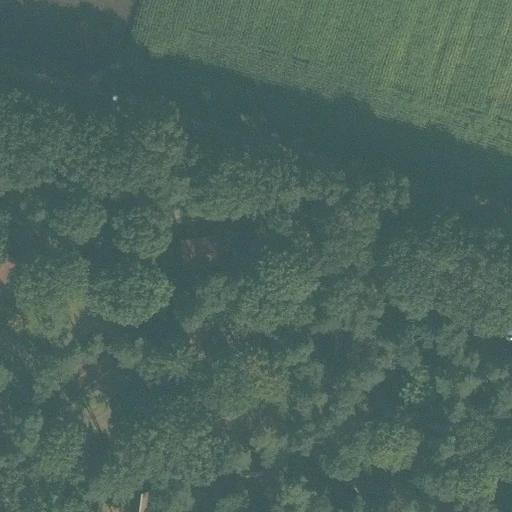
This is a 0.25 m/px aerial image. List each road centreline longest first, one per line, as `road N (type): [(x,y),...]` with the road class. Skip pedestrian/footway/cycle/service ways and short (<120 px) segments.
road 1 (unclassified): [(511,216),(0,67)]
road 2 (unknown): [(290,280),(379,269),(511,335)]
